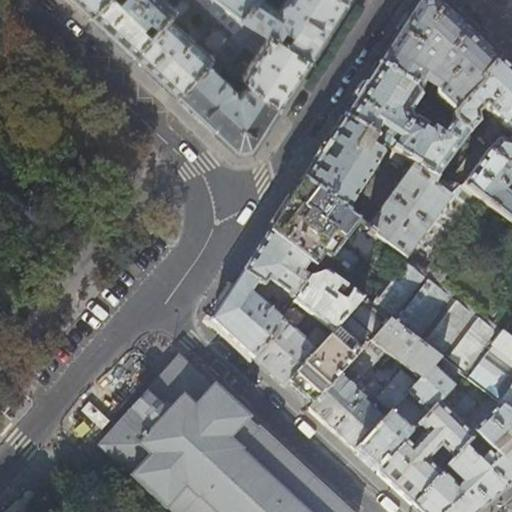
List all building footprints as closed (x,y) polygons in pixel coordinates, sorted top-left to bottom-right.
[(102,0),(71,0),(88,15),(102,0)] [(102,0),(88,15),(109,34),(130,54),(174,7),(166,0),(102,0)] [(245,19),(241,16),(220,0),(181,0),(174,7),(130,54),(152,74),(174,95),(214,52),(245,19)] [(220,0),(241,16),(255,0),(220,0)] [(334,20),(346,2),(343,0),(284,0),(278,10),(261,0),(255,0),(241,16),(245,19),(308,60),(334,20)] [(405,19),(376,65),(400,81),(407,85),(412,88),(420,95),(422,97),(428,88),(425,85),(429,77),(431,77),(432,77),(433,76),(434,75),(441,82),(434,90),(434,95),(455,113),(482,83),(479,79),(498,60),(464,28),(433,0),(423,0),(417,1),(405,19)] [(279,105),(294,82),(308,60),(245,19),(214,52),(254,88),(279,105)] [(250,150),(265,128),(279,105),(254,88),(214,52),(174,95),(206,125),(235,152),(250,150)] [(511,72),(498,60),(479,79),(482,83),(455,113),(454,115),(454,118),(454,119),(468,133),(469,133),(479,122),(478,114),(485,108),(492,114),(489,117),(495,123),(498,120),(511,133),(505,141),(497,138),(486,150),(487,150),(502,165),(509,165),(511,161),(511,72)] [(393,92),(400,81),(376,65),(358,93),(342,118),(376,140),(393,151),(406,159),(412,164),(434,178),(468,133),(454,119),(454,118),(440,135),(414,117),(410,119),(409,112),(420,95),(412,88),(407,85),(400,96),(393,92)] [(369,149),(376,140),(342,118),(331,134),(310,167),(301,181),(345,214),(381,159),(380,156),(369,149)] [(4,138),(0,141),(0,155),(5,158),(14,152),(13,142),(4,138)] [(511,161),(509,165),(502,165),(487,150),(459,186),(479,200),(511,225),(511,224),(511,196),(504,190),(511,181),(511,161)] [(401,166),(406,159),(393,151),(389,158),(401,166)] [(434,178),(412,164),(365,228),(404,258),(424,273),(479,200),(459,186),(434,178)] [(356,222),(345,214),(301,181),(289,199),(268,232),(309,262),(317,269),(325,259),(329,261),(356,222)] [(511,225),(479,200),(424,273),(511,338),(511,225)] [(301,274),(309,262),(268,232),(251,259),(227,296),(211,321),(233,341),(253,360),(291,306),(293,302),(309,280),(301,274)] [(6,244),(1,249),(0,250),(0,257),(1,262),(7,266),(17,264),(20,260),(22,256),(20,249),(17,246),(12,243),(6,244)] [(511,338),(424,273),(404,258),(367,307),(388,324),(438,361),(461,379),(511,416),(511,338)] [(367,307),(361,302),(333,332),(327,339),(287,382),(298,393),(312,405),(388,324),(367,307)] [(303,316),(291,306),(253,360),(268,374),(283,387),(287,382),(327,339),(317,329),(304,342),(292,332),(303,316)] [(419,380),(438,361),(388,324),(312,405),(307,410),(332,432),(353,452),(389,413),(408,393),(415,385),(399,374),(385,390),(372,380),(359,395),(352,389),(357,384),(359,385),(364,380),(361,377),(383,353),(419,380)] [(165,511),(349,511),(253,423),(213,387),(211,388),(178,358),(142,396),(126,414),(97,446),(128,475),(127,477),(165,511)] [(429,414),(461,379),(438,361),(419,380),(415,385),(408,393),(429,414)] [(411,449),(404,441),(375,472),(412,506),(418,511),(477,511),(479,510),(511,481),(511,416),(461,379),(429,414),(417,427),(425,434),(411,449)] [(399,423),(389,413),(353,452),(365,463),(375,472),(404,441),(410,434),(405,429),(408,425),(403,420),(399,423)]
